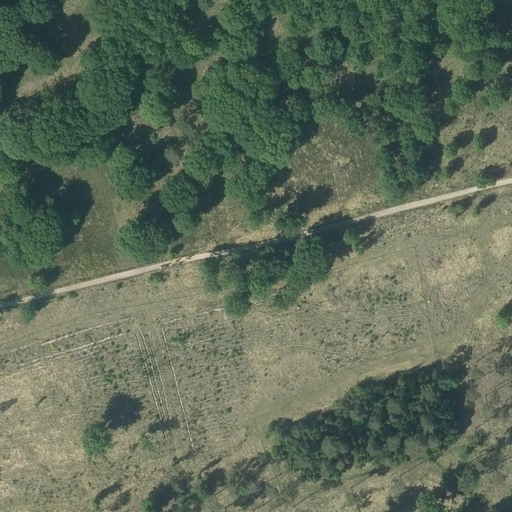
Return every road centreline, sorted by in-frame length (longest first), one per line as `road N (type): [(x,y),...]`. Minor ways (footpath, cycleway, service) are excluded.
road 1 (track): [(511,185),(0,311)]
road 2 (unknown): [(511,179),(0,304)]
